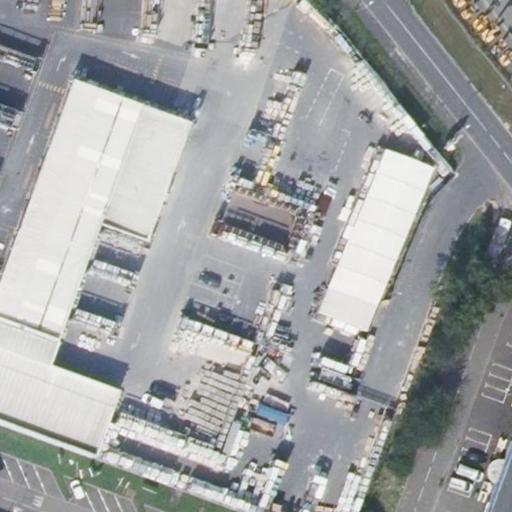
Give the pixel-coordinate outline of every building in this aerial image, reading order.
[(145,243),(190,124),(72,80),(0,275),(0,349),(46,367),(52,352),(98,226),(145,243)] [(0,424),(91,458),(116,393),(46,367),(0,349),(0,424)] [(511,439),(503,464),(500,473),(511,477),(511,439)] [(496,464),(492,466),(490,469),(500,473),(503,464),(499,464),(496,464)] [(500,473),(490,469),(488,473),(489,477),(491,481),(495,485),(500,473)] [(495,485),(484,511),(511,511),(511,477),(500,473),(495,485)]
